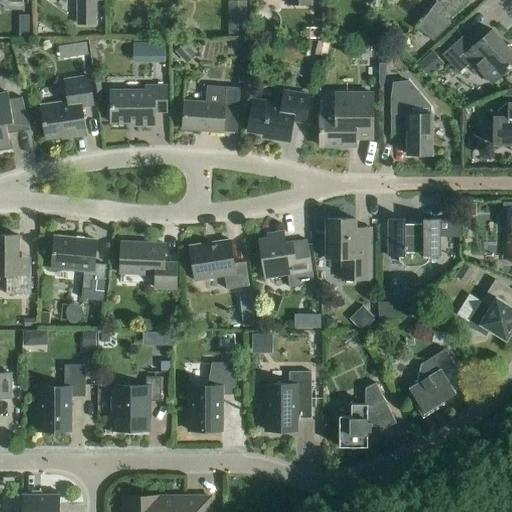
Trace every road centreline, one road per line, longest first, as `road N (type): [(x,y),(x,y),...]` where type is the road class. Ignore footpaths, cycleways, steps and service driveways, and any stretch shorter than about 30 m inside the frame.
road 1 (residential): [(511,380),(448,433),(336,485),(232,464),(95,465)]
road 2 (residential): [(196,156),(78,165),(0,191)]
road 3 (residential): [(197,218),(0,203)]
road 4 (residential): [(317,189),(297,176),(196,156)]
road 5 (residential): [(197,218),(270,207),(317,189)]
